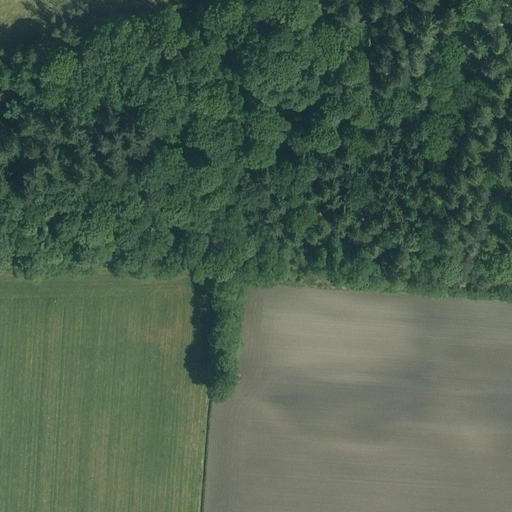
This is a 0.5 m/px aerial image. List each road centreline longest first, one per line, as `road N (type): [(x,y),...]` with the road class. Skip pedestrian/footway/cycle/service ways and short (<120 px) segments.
road 1 (track): [(224,123),(297,124),(337,113),(511,22)]
road 2 (track): [(0,148),(224,123)]
road 3 (track): [(234,0),(224,123)]
